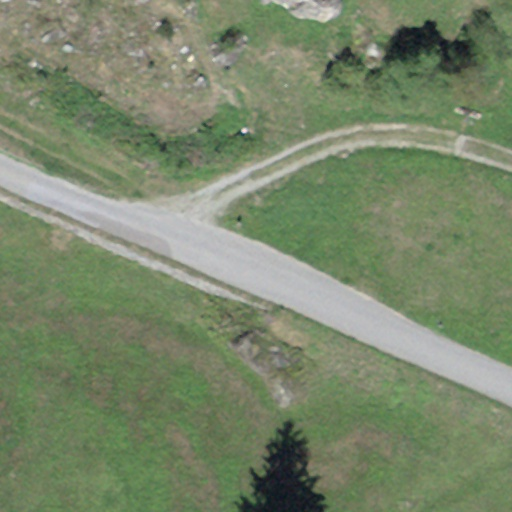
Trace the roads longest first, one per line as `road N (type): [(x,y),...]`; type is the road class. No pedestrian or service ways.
road 1 (tertiary): [(511,392),(0,174)]
road 2 (track): [(153,235),(309,150),(395,135),(511,162)]
